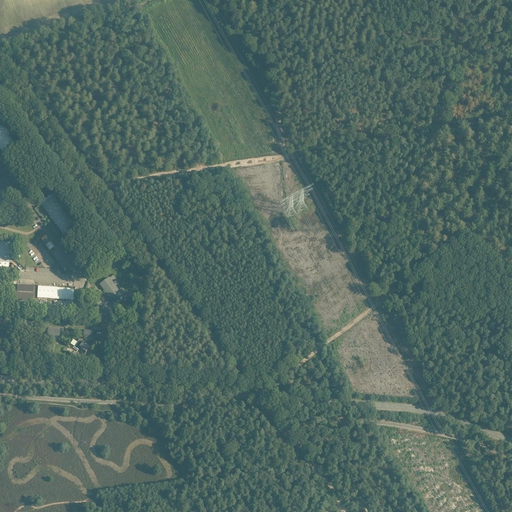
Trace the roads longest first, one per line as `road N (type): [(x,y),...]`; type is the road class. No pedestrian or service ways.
road 1 (track): [(17,64),(260,396)]
road 2 (track): [(511,120),(106,185)]
road 3 (secondary): [(260,396),(0,379)]
road 4 (secondary): [(511,440),(428,411),(260,396)]
road 5 (track): [(152,0),(20,52),(17,64)]
